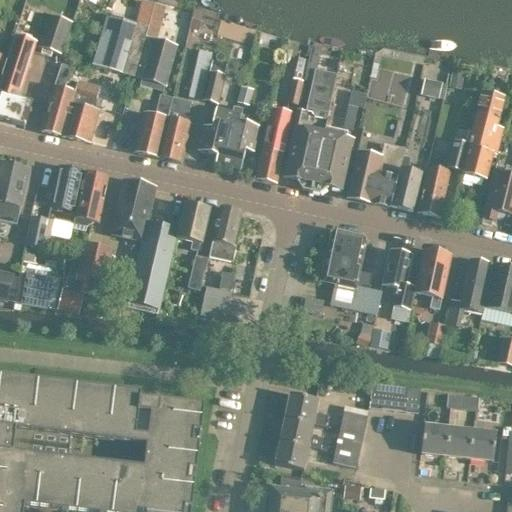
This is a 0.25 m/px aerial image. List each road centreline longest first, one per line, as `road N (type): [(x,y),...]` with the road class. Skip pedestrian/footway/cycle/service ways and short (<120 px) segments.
road 1 (residential): [(229,511),(288,199)]
road 2 (tertiary): [(288,199),(0,133)]
road 3 (tertiary): [(511,245),(288,199)]
